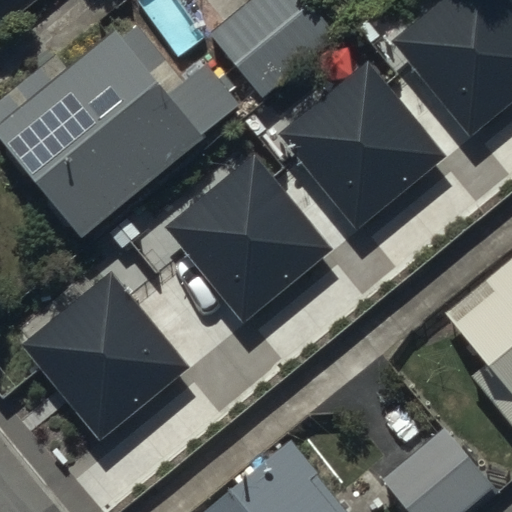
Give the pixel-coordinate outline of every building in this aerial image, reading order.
[(295,0),(261,0),(207,45),(264,114),(338,52),(295,0)] [(436,0),(393,35),(470,128),(511,93),(511,1),(511,0),(436,0)] [(0,156),(83,254),(241,120),(203,75),(180,94),(134,39),(119,53),(115,49),(65,92),(46,71),(0,110),(0,156)] [(280,129),(356,222),(445,150),(368,57),(280,129)] [(167,222),(243,315),(331,243),(255,150),(167,222)] [(23,340),(99,433),(187,361),(111,268),(23,340)] [(511,272),(446,329),(481,377),(471,386),(511,435),(511,272)] [(447,430),(385,483),(409,511),(470,511),(497,489),(447,430)] [(347,511),(292,444),(208,511),(347,511)]
